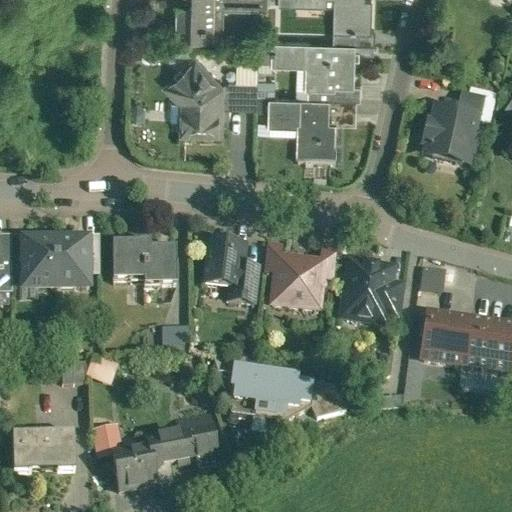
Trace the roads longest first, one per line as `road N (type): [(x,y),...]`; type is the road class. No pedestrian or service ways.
road 1 (residential): [(108,182),(227,194),(365,222)]
road 2 (residential): [(365,222),(416,0)]
road 3 (residential): [(108,182),(118,0)]
road 4 (residential): [(365,222),(511,267)]
